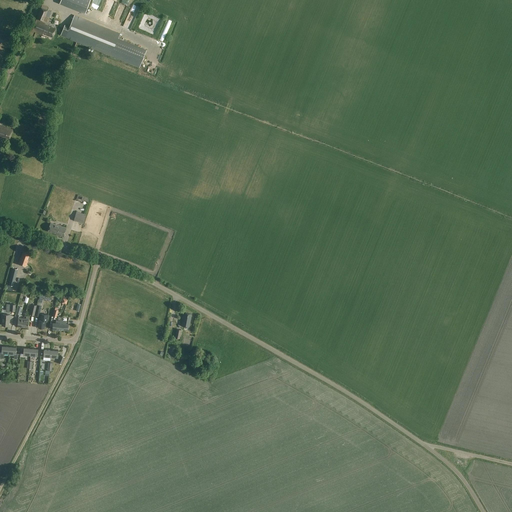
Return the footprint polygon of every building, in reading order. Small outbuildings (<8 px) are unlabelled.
[(60,0),(60,3),(85,14),(90,0),(60,0)] [(125,0),(122,8),(126,10),(131,0),(125,0)] [(49,8),(42,6),(37,19),(47,22),(49,17),(46,16),(49,8)] [(134,22),(139,9),(134,6),(128,20),(134,22)] [(74,15),(70,27),(65,24),(60,36),(140,67),(147,49),(118,38),(120,34),(74,15)] [(45,23),(36,20),(32,31),(43,35),(43,33),(53,37),(56,29),(44,24),(45,23)] [(13,130),(0,125),(0,135),(10,139),(13,130)] [(86,214),(77,212),(74,221),(83,223),(86,214)] [(66,228),(51,223),(48,231),(57,234),(56,235),(63,238),(66,228)] [(30,253),(24,251),(21,258),(18,264),(26,267),(28,260),(30,253)] [(18,269),(13,268),(7,290),(12,292),(18,269)] [(192,314),(185,313),(185,315),(183,315),(181,326),(189,328),(192,316),(191,316),(192,314)] [(10,315),(2,314),(2,318),(3,319),(2,325),(9,326),(10,315)] [(49,315),(42,314),(41,318),(39,318),(39,328),(44,328),(45,325),(46,325),(46,321),(48,321),(49,315)] [(53,329),(60,330),(61,321),(56,321),(56,323),(53,323),(53,329)] [(61,321),(60,330),(68,330),(69,324),(66,324),(66,321),(61,321)] [(4,353),(9,353),(9,347),(2,346),(2,352),(0,352),(0,356),(0,357),(3,358),(3,357),(4,358),(4,356),(3,356),(4,353)] [(17,347),(9,347),(9,353),(14,354),(14,359),(17,359),(18,354),(16,354),(17,347)]
